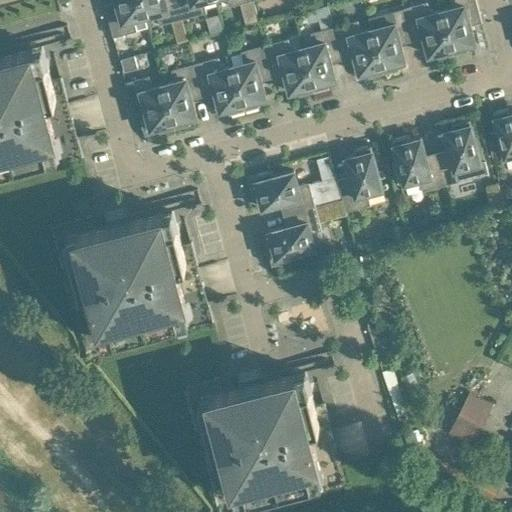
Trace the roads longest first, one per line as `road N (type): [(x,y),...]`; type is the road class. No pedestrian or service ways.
road 1 (residential): [(511,74),(212,154)]
road 2 (residential): [(249,292),(318,275),(334,279),(380,453)]
road 3 (residential): [(212,154),(153,169),(135,166),(123,152),(84,0)]
road 4 (residential): [(249,292),(212,154)]
